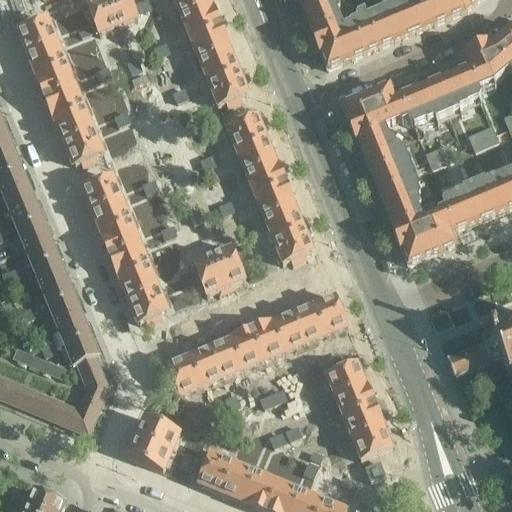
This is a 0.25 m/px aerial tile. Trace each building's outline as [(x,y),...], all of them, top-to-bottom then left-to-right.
[(119,33),(105,0),(95,0),(97,3),(87,7),(100,41),(119,33)] [(139,25),(128,0),(105,0),(119,33),(139,25)] [(215,8),(211,0),(210,0),(209,1),(209,0),(172,0),(173,0),(182,22),(215,8)] [(297,0),(307,21),(339,8),(340,5),(338,0),(297,0)] [(449,24),(440,0),(417,0),(414,1),(413,0),(412,0),(389,10),(390,12),(381,16),(381,17),(368,23),(380,52),(449,24)] [(486,0),(440,0),(449,24),(466,17),(486,0)] [(139,14),(151,9),(149,4),(137,9),(139,14)] [(222,32),(219,26),(216,18),(218,17),(215,8),(182,22),(191,45),(222,32)] [(380,52),(368,23),(366,17),(358,20),(357,23),(358,25),(350,28),(349,30),(344,32),(339,19),(341,17),(342,15),(339,8),(307,21),(313,37),(312,37),(322,60),(323,60),(329,74),(342,68),(380,52)] [(141,19),(153,14),(151,9),(139,14),(141,19)] [(59,47),(49,24),(41,27),(39,22),(24,28),(26,33),(20,36),(19,39),(27,60),(59,47)] [(81,38),(92,33),(91,28),(79,33),(81,38)] [(233,53),(230,45),(228,45),(222,32),(191,45),(200,67),(233,53)] [(511,32),(493,49),(510,75),(511,76),(511,32)] [(82,42),(94,38),(92,33),(81,38),(82,42)] [(68,69),(59,47),(27,60),(33,73),(31,74),(34,83),(68,69)] [(157,59),(169,54),(167,49),(155,54),(157,59)] [(510,75),(493,49),(490,50),(490,49),(467,59),(467,60),(464,61),(468,69),(469,74),(479,98),(495,91),(509,78),(510,75)] [(240,76),(235,63),(237,62),(233,53),(200,67),(209,89),(240,76)] [(159,63),(171,58),(169,54),(157,59),(159,63)] [(143,76),(141,71),(138,64),(133,66),(138,78),(143,76)] [(138,78),(133,66),(128,68),(133,80),(138,78)] [(77,91),(68,69),(34,83),(38,91),(40,91),(46,104),(77,91)] [(99,82),(111,78),(109,73),(97,78),(99,82)] [(482,105),(479,98),(469,74),(401,102),(400,102),(409,126),(411,130),(416,133),(427,128),(427,129),(436,125),(437,126),(461,117),(461,115),(469,111),(469,110),(482,105)] [(249,97),(240,76),(209,89),(219,112),(227,109),(229,113),(243,108),(241,103),(247,100),(249,97)] [(101,87),(113,82),(111,78),(99,82),(101,87)] [(86,114),(77,91),(46,104),(51,118),(49,119),(53,127),(86,114)] [(385,129),(390,127),(391,128),(400,125),(401,128),(403,129),(409,126),(400,102),(401,102),(398,97),(394,99),(390,92),(368,101),(368,100),(344,111),(349,125),(358,148),(359,148),(366,164),(398,151),(396,144),(390,143),(385,129)] [(176,103),(187,98),(185,93),(174,98),(176,103)] [(178,108),(189,103),(187,98),(176,103),(178,108)] [(95,136),(86,114),(53,127),(56,136),(58,135),(64,149),(95,136)] [(117,127),(129,122),(127,117),(115,122),(117,127)] [(268,144),(260,124),(257,123),(251,125),(249,120),(234,126),(236,131),(228,134),(237,157),(268,144)] [(119,131),(131,127),(129,122),(117,127),(119,131)] [(496,139),(493,131),(481,136),(484,144),(496,139)] [(0,159),(13,154),(5,135),(0,136),(0,159)] [(105,159),(95,136),(64,149),(72,169),(76,171),(82,168),(84,173),(98,167),(96,163),(105,159)] [(186,142),(183,136),(174,139),(177,146),(186,142)] [(484,144),(481,136),(468,141),(472,149),(484,144)] [(500,148),(496,139),(484,144),(488,153),(500,148)] [(280,166),(276,157),(274,158),(268,144),(237,157),(246,179),(280,166)] [(488,153),(484,144),(472,149),(475,158),(488,153)] [(453,157),(450,149),(438,154),(441,162),(453,157)] [(420,195),(413,176),(405,156),(403,157),(400,151),(398,151),(366,164),(388,217),(418,205),(420,201),(418,195),(420,195)] [(0,182),(21,174),(15,159),(13,154),(0,159),(0,182)] [(441,162),(438,154),(426,159),(429,167),(441,162)] [(457,165),(453,157),(441,162),(445,170),(457,165)] [(204,171),(215,166),(213,161),(202,166),(204,171)] [(445,170),(441,162),(429,167),(432,175),(445,170)] [(206,176),(217,171),(215,166),(204,171),(206,176)] [(287,189),(281,175),(283,174),(280,166),(246,179),(255,202),(287,189)] [(42,224),(29,193),(21,174),(0,182),(0,188),(19,233),(42,224)] [(123,204),(114,182),(105,185),(103,180),(89,186),(91,191),(85,193),(84,197),(92,217),(123,204)] [(511,213),(511,190),(508,180),(496,185),(495,184),(487,187),(487,186),(464,195),(464,196),(458,199),(458,200),(444,205),(444,208),(446,214),(455,237),(456,236),(511,213)] [(145,196),(157,191),(155,186),(143,191),(145,196)] [(298,211),(295,202),(293,203),(287,189),(255,202),(265,224),(298,211)] [(147,200),(159,195),(157,191),(145,196),(147,200)] [(133,227),(123,204),(92,217),(98,231),(96,232),(99,241),(133,227)] [(457,241),(456,236),(455,237),(446,214),(439,216),(438,218),(439,222),(432,224),(433,226),(425,229),(419,212),(420,210),(418,205),(388,217),(394,233),(393,234),(403,257),(404,256),(409,270),(434,260),(456,251),(453,243),(457,241)] [(222,216),(234,211),(232,206),(220,211),(222,216)] [(224,221),(236,216),(234,211),(222,216),(224,221)] [(305,234),(300,220),(302,219),(298,211),(265,224),(274,246),(305,234)] [(204,226),(201,218),(199,214),(195,216),(200,228),(204,226)] [(200,228),(195,216),(190,218),(195,230),(200,228)] [(50,243),(42,224),(19,233),(27,253),(50,243)] [(142,249),(133,227),(99,241),(103,249),(105,248),(110,262),(142,249)] [(163,240),(175,236),(173,231),(161,236),(163,240)] [(314,254),(305,234),(274,246),(283,270),(292,266),(294,271),(308,265),(306,260),(312,258),(314,254)] [(165,245),(177,240),(175,236),(163,240),(165,245)] [(58,263),(52,249),(50,243),(27,253),(35,272),(58,263)] [(151,272),(142,249),(110,262),(116,276),(114,277),(118,285),(151,272)] [(240,260),(252,255),(250,251),(238,255),(240,260)] [(246,286),(232,253),(213,261),(229,298),(237,294),(235,290),(246,286)] [(242,265),(254,260),(252,255),(240,260),(242,265)] [(229,298),(213,261),(194,268),(208,302),(218,297),(220,302),(229,298)] [(66,282),(58,263),(35,272),(43,292),(66,282)] [(160,294),(151,272),(118,285),(121,294),(123,293),(129,307),(160,294)] [(6,284),(17,279),(15,275),(4,280),(6,284)] [(182,285),(193,280),(192,276),(180,280),(182,285)] [(8,289),(19,284),(17,279),(6,284),(8,289)] [(183,290),(195,285),(193,280),(182,285),(183,290)] [(74,302),(68,287),(66,282),(43,292),(51,311),(74,302)] [(169,317),(160,294),(129,307),(137,327),(141,329),(147,326),(149,331),(163,325),(161,321),(169,317)] [(0,306),(8,303),(6,297),(0,298),(0,306)] [(82,321),(80,316),(74,302),(51,311),(59,331),(82,321)] [(349,333),(336,302),(319,308),(318,304),(313,306),(328,342),(349,333)] [(328,342),(313,306),(304,310),(306,314),(294,319),(307,351),(328,342)] [(22,323),(33,318),(32,314),(20,319),(22,323)] [(24,328),(35,323),(33,318),(22,323),(24,328)] [(307,351),(294,319),(281,324),(280,320),(271,323),(286,359),(307,351)] [(90,341),(84,326),(82,321),(59,331),(67,350),(90,341)] [(286,359),(271,323),(263,327),(264,331),(252,336),(265,368),(286,359)] [(265,368),(252,336),(240,341),(238,337),(230,340),(244,376),(265,368)] [(511,336),(447,363),(455,380),(502,362),(510,382),(511,381),(511,336)] [(244,376),(230,340),(221,344),(223,348),(211,353),(224,385),(244,376)] [(97,356),(90,341),(67,350),(75,370),(79,368),(95,361),(96,362),(100,360),(98,356),(97,356)] [(56,352),(54,348),(42,352),(44,357),(56,352)] [(19,365),(24,355),(17,352),(13,363),(19,365)] [(58,357),(56,352),(44,357),(46,362),(58,357)] [(224,385),(211,353),(198,358),(197,354),(188,358),(203,394),(224,385)] [(25,368),(30,357),(24,355),(19,365),(25,368)] [(31,371),(36,360),(30,357),(25,368),(31,371)] [(203,394),(188,358),(180,361),(181,365),(169,370),(182,402),(203,394)] [(346,369),(342,359),(336,362),(339,371),(346,369)] [(38,373),(42,363),(36,360),(31,371),(38,373)] [(108,394),(96,362),(95,361),(79,368),(89,393),(82,409),(99,416),(108,394)] [(44,376),(48,365),(42,363),(38,373),(44,376)] [(50,378),(54,368),(48,365),(44,376),(50,378)] [(324,378),(319,366),(314,368),(319,380),(324,378)] [(56,381),(61,370),(54,368),(50,378),(56,381)] [(319,380),(314,368),(310,370),(314,382),(319,380)] [(371,388),(368,380),(364,381),(359,369),(327,382),(336,403),(371,388)] [(62,384),(67,373),(61,370),(56,381),(62,384)] [(0,401),(17,409),(24,392),(0,382),(0,401)] [(376,411),(371,398),(375,397),(371,388),(336,403),(344,424),(376,411)] [(54,424),(61,408),(24,392),(17,409),(54,424)] [(287,404),(285,399),(283,395),(261,404),(265,413),(287,404)] [(240,412),(236,400),(231,402),(236,414),(240,412)] [(236,414),(231,402),(226,404),(231,416),(236,414)] [(89,439),(98,418),(99,416),(82,409),(79,416),(61,408),(54,424),(89,439)] [(389,430),(385,421),(381,423),(376,411),(344,424),(353,445),(389,430)] [(215,422),(211,413),(205,415),(209,425),(215,422)] [(172,457),(181,437),(146,422),(144,427),(143,428),(140,435),(140,436),(137,442),(172,457)] [(393,453),(388,440),(392,438),(389,430),(353,445),(362,466),(393,453)] [(302,441),(298,431),(287,436),(290,446),(302,441)] [(273,447),(284,443),(282,438),(271,443),(273,447)] [(164,477),(172,457),(137,442),(134,449),(134,450),(131,457),(131,458),(129,462),(164,477)] [(275,452),(286,447),(284,443),(273,447),(275,452)] [(321,466),(323,461),(314,456),(311,462),(321,466)] [(195,467),(197,462),(186,457),(184,462),(195,467)] [(223,500),(235,468),(213,459),(209,467),(204,465),(198,479),(203,481),(200,487),(202,491),(223,500)] [(193,472),(195,467),(184,462),(182,467),(193,472)] [(387,481),(380,466),(365,473),(371,487),(387,481)] [(309,480),(314,469),(309,467),(304,478),(309,480)] [(244,511),(258,477),(235,468),(223,500),(236,505),(235,507),(244,511)] [(314,483),(319,472),(314,469),(309,480),(314,483)] [(269,511),(280,487),(258,477),(244,511),(246,511),(269,511)] [(352,493),(355,487),(345,483),(343,489),(352,493)] [(295,511),(302,496),(280,487),(269,511),(295,511)] [(64,511),(65,511),(64,508),(58,505),(60,500),(46,494),(43,499),(35,495),(27,511),(64,511)] [(321,511),(324,505),(302,496),(295,511),(321,511)]
